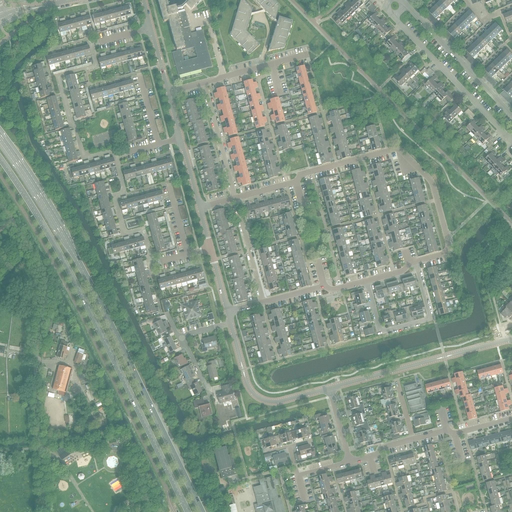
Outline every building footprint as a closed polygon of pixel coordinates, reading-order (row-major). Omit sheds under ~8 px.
[(157,0),(164,22),(168,20),(169,24),(177,51),(172,52),(178,75),(212,66),(206,43),(203,35),(206,34),(205,29),(202,30),(195,32),(197,36),(192,37),(189,24),(185,11),(177,13),(175,3),(177,2),(176,2),(174,0),(157,0)] [(190,0),(185,5),(190,10),(200,0),(190,0)] [(243,0),(240,0),(231,31),(233,37),(249,54),(252,52),(259,45),(255,40),(246,31),(252,9),(243,0)] [(272,0),(253,0),(274,21),(276,16),(279,6),(272,0)] [(349,1),(347,3),(355,12),(359,8),(354,2),(351,4),(349,1)] [(440,1),(436,4),(443,11),(447,8),(440,1)] [(347,8),(345,10),(351,16),(355,12),(347,3),(345,5),(347,8)] [(436,4),(433,8),(439,15),(443,11),(436,4)] [(429,11),(429,12),(431,14),(433,16),(435,18),(436,18),(439,15),(433,8),(429,11)] [(341,9),(339,11),(347,20),(351,16),(345,10),(343,11),(341,9)] [(374,10),(372,12),(370,15),(372,17),(368,20),(372,25),(378,19),(376,17),(378,15),(374,10)] [(470,10),(466,14),(473,21),(476,17),(470,10)] [(347,20),(339,11),(337,13),(339,15),(337,18),(338,18),(335,21),(338,24),(341,21),(343,24),(347,20)] [(85,12),(83,13),(86,25),(92,24),(90,15),(85,17),(85,16),(85,13),(86,13),(85,12)] [(511,21),(508,12),(503,14),(507,23),(511,21)] [(466,14),(462,17),(469,24),(473,21),(466,14)] [(75,15),(73,16),(76,28),(81,27),(79,18),(75,19),(75,16),(75,15)] [(279,17),(268,51),(283,48),(292,21),(279,17)] [(462,17),(459,21),(466,28),(469,24),(462,17)] [(65,18),(62,18),(65,31),(71,30),(68,21),(65,22),(64,22),(65,18)] [(378,19),(372,25),(376,29),(385,20),(383,18),(380,21),(378,19)] [(380,33),(386,27),(384,25),(385,24),(387,22),(385,20),(376,29),(374,31),(378,35),(380,33)] [(459,21),(455,24),(462,31),(466,28),(459,21)] [(496,23),(492,27),(499,34),(502,30),(496,23)] [(455,24),(452,28),(458,35),(462,31),(455,24)] [(392,33),(394,31),(390,27),(388,29),(386,27),(380,33),(384,37),(386,39),(388,38),(390,36),(392,33)] [(492,27),(488,30),(495,37),(499,34),(492,27)] [(448,31),(450,33),(452,36),(454,38),(456,40),(458,42),(460,44),(455,38),(458,35),(452,28),(448,31)] [(488,30),(485,33),(491,40),(495,37),(488,30)] [(391,48),(397,42),(394,40),(397,38),(392,33),(390,36),(388,38),(386,39),(384,41),(391,48)] [(485,33),(481,37),(488,44),(491,40),(485,33)] [(481,37),(478,40),(484,47),(488,44),(481,37)] [(397,42),(391,48),(394,52),(404,42),(402,40),(398,44),(397,42)] [(478,40),(474,44),(481,51),(484,47),(478,40)] [(404,42),(394,52),(398,56),(404,50),(402,48),(406,44),(404,42)] [(474,44),(470,47),(477,54),(481,51),(474,44)] [(126,47),(123,48),(127,60),(132,59),(130,51),(127,51),(126,47)] [(467,51),(469,53),(471,55),(473,57),(473,58),(477,54),(470,47),(467,51)] [(115,50),(113,51),(116,63),(121,62),(119,53),(116,54),(115,50)] [(404,50),(398,56),(402,60),(402,61),(404,63),(413,55),(408,50),(406,52),(404,50)] [(105,53),(102,53),(106,66),(111,65),(109,56),(106,57),(105,53)] [(504,53),(500,56),(506,63),(510,60),(504,53)] [(500,56),(496,60),(503,67),(506,63),(500,56)] [(496,60),(493,63),(499,70),(503,67),(496,60)] [(411,66),(408,68),(414,74),(419,70),(410,61),(408,63),(411,66)] [(33,66),(34,71),(42,69),(42,67),(45,66),(44,62),(37,64),(37,65),(33,66)] [(493,63),(489,67),(496,74),(499,70),(493,63)] [(293,75),(297,74),(306,72),(304,66),(296,68),(297,72),(293,73),(293,75)] [(404,67),(402,69),(410,78),(414,74),(408,68),(407,70),(404,67)] [(485,70),(485,71),(488,73),(490,75),(492,77),(496,74),(489,67),(485,70)] [(402,74),(400,76),(406,82),(410,78),(402,69),(400,71),(402,74)] [(306,72),(297,74),(298,78),(294,79),(295,81),(299,80),(307,78),(306,72)] [(434,81),(437,78),(435,76),(434,77),(432,74),(429,77),(427,79),(429,81),(426,84),(430,89),(436,83),(434,81)] [(406,82),(400,76),(398,78),(396,75),(394,77),(402,86),(406,82)] [(49,78),(37,82),(38,87),(47,85),(46,82),(50,81),(49,78)] [(307,78),(299,80),(300,84),(296,85),(296,87),(300,86),(309,83),(307,78)] [(244,82),(245,88),(257,85),(256,82),(253,83),(252,80),(244,82)] [(436,83),(430,89),(434,93),(442,84),(441,82),(438,85),(436,83)] [(309,83),(300,86),(301,90),(298,91),(298,92),(302,91),(310,89),(309,83)] [(442,84),(434,93),(438,97),(444,91),(442,89),(444,87),(442,84)] [(257,85),(245,88),(247,94),(255,92),(254,88),(258,87),(257,85)] [(213,93),(214,96),(226,93),(225,87),(216,89),(217,93),(213,93)] [(52,89),(40,92),(41,98),(50,95),(49,92),(53,91),(52,89)] [(310,89),(302,91),(303,95),(299,96),(300,98),(303,97),(312,95),(310,89)] [(450,102),(456,96),(454,93),(452,95),(448,91),(446,93),(444,91),(438,97),(442,101),(445,98),(449,102),(450,102)] [(226,93),(214,96),(215,99),(218,98),(219,101),(228,99),(226,93)] [(312,95),(303,97),(305,101),(301,102),(301,104),(305,103),(314,101),(312,95)] [(260,96),(248,100),(250,105),(258,103),(257,100),(261,99),(260,96)] [(267,104),(268,107),(280,104),(278,98),(270,100),(271,103),(267,104)] [(217,105),(217,108),(229,105),(228,99),(219,101),(220,104),(217,105)] [(314,101),(305,103),(306,107),(302,108),(303,110),(307,109),(315,107),(314,101)] [(454,107),(452,109),(458,115),(462,111),(454,102),(452,104),(454,107)] [(258,103),(250,105),(251,111),(263,108),(262,105),(259,106),(258,103)] [(280,104),(268,107),(269,110),(272,109),(273,112),(282,109),(280,104)] [(229,105),(217,108),(218,110),(221,110),(222,113),(231,110),(229,105)] [(116,114),(117,116),(130,113),(129,107),(120,110),(121,112),(116,114)] [(315,107),(307,109),(308,113),(304,114),(304,116),(317,112),(315,107)] [(263,108),(251,111),(253,117),(261,115),(260,111),(264,111),(263,108)] [(448,108),(446,110),(454,119),(458,115),(452,109),(450,111),(448,108)] [(270,116),(271,118),(283,115),(282,109),(273,112),(274,115),(270,116)] [(220,117),(221,119),(232,116),(231,110),(222,113),(223,116),(220,117)] [(326,117),(327,119),(339,116),(337,110),(329,113),(330,116),(326,117)] [(454,119),(446,110),(444,112),(446,115),(444,117),(450,123),(454,119)] [(84,111),(76,113),(76,116),(73,116),(75,121),(82,119),(81,118),(86,116),(84,111)] [(261,115),(253,117),(254,123),(266,119),(266,117),(262,118),(261,115)] [(283,115),(271,118),(272,121),(275,120),(276,123),(285,121),(283,115)] [(232,116),(221,119),(221,122),(225,121),(225,124),(234,122),(232,116)] [(309,118),(311,124),(323,121),(322,118),(318,119),(318,116),(309,118)] [(339,116),(327,119),(328,122),(331,121),(332,124),(341,122),(339,116)] [(471,132),(477,126),(475,124),(477,122),(473,117),(470,120),(470,119),(468,122),(471,124),(467,127),(471,132)] [(119,124),(120,126),(133,123),(131,118),(122,120),(123,123),(119,124)] [(203,118),(199,119),(200,120),(192,122),(193,124),(193,127),(203,124),(202,121),(204,121),(203,118)] [(266,119),(254,123),(256,129),(264,126),(264,124),(264,123),(267,122),(266,119)] [(323,121),(311,124),(312,130),(321,128),(320,125),(323,124),(323,121)] [(223,128),(224,131),(236,128),(234,122),(225,124),(226,127),(223,128)] [(330,128),(330,131),(342,128),(341,124),(341,122),(332,124),(333,127),(330,128)] [(275,131),(275,133),(287,130),(286,125),(277,127),(278,130),(275,131)] [(367,134),(376,131),(374,125),(366,128),(367,132),(363,133),(364,135),(367,134)] [(477,126),(471,132),(475,136),(483,127),(482,125),(479,128),(477,126)] [(204,127),(204,128),(194,131),(196,135),(205,133),(204,130),(206,129),(206,126),(204,127)] [(479,140),(485,134),(483,132),(486,130),(483,127),(475,136),(472,138),(476,142),(479,140)] [(236,128),(224,131),(224,134),(228,133),(229,136),(237,134),(236,128)] [(321,128),(312,130),(314,136),(326,132),(325,130),(321,131),(321,128)] [(342,128),(330,131),(331,134),(334,133),(335,136),(344,134),(342,128)] [(257,132),(259,138),(271,135),(270,132),(266,133),(265,130),(257,132)] [(287,130),(275,133),(276,136),(279,135),(280,138),(289,136),(287,130)] [(367,134),(369,138),(365,139),(365,141),(369,139),(378,137),(376,131),(367,134)] [(326,132),(314,136),(315,141),(324,139),(323,136),(326,135),(326,132)] [(74,133),(62,136),(59,137),(60,142),(63,141),(72,139),(71,136),(75,135),(74,133)] [(136,134),(127,136),(127,138),(125,139),(126,143),(133,142),(142,140),(141,136),(137,137),(136,134)] [(333,140),(333,143),(345,140),(344,134),(335,136),(336,139),(333,140)] [(485,134),(479,140),(483,144),(487,141),(489,143),(491,141),(493,139),(489,134),(487,136),(485,134)] [(206,137),(197,140),(198,144),(208,142),(207,138),(209,138),(208,135),(206,136),(206,137)] [(271,135),(259,138),(260,144),(269,142),(268,138),(271,137),(271,135)] [(278,142),(278,145),(290,142),(289,136),(280,138),(281,142),(278,142)] [(227,144),(228,147),(240,143),(238,137),(230,140),(231,143),(227,144)] [(366,145),(367,146),(371,145),(379,143),(378,137),(369,139),(370,144),(366,145)] [(324,139),(315,141),(317,147),(329,144),(328,141),(325,142),(324,139)] [(345,140),(333,143),(334,146),(338,145),(338,148),(347,145),(345,140)] [(269,142),(260,144),(262,150),(274,146),(273,144),(269,145),(269,142)] [(290,142),(278,145),(279,148),(282,147),(283,150),(292,148),(290,142)] [(77,143),(65,147),(66,152),(75,149),(74,147),(78,145),(77,143)] [(240,143),(228,147),(229,149),(232,148),(233,151),(241,149),(240,143)] [(371,145),(372,149),(368,150),(368,152),(381,149),(379,143),(371,145)] [(329,144),(317,147),(318,153),(327,151),(326,148),(329,147),(329,144)] [(336,152),(337,154),(349,151),(347,145),(338,148),(339,151),(336,152)] [(274,146),(262,150),(263,155),(272,153),(271,150),(274,149),(274,146)] [(230,155),(231,158),(243,155),(241,149),(233,151),(234,154),(230,155)] [(491,149),(489,151),(487,154),(489,156),(485,159),(489,163),(495,158),(493,156),(495,154),(491,149)] [(327,151),(318,153),(320,159),(332,156),(331,153),(328,154),(327,151)] [(349,151),(337,154),(337,157),(341,156),(342,159),(350,157),(349,151)] [(80,153),(68,157),(69,162),(78,160),(77,157),(81,156),(80,153)] [(272,153),(263,155),(265,161),(277,158),(276,155),(273,156),(272,153)] [(109,154),(107,155),(110,168),(115,166),(113,158),(110,159),(109,154)] [(167,159),(165,160),(167,169),(171,168),(172,172),(176,171),(173,161),(173,162),(171,155),(166,156),(167,159)] [(243,155),(231,158),(232,161),(235,160),(236,163),(245,161),(243,155)] [(332,156),(320,159),(321,165),(330,162),(329,159),(333,158),(332,156)] [(99,157),(96,158),(100,170),(105,169),(103,161),(100,161),(99,157)] [(493,167),(501,159),(500,157),(497,160),(495,158),(489,163),(493,167)] [(95,163),(92,163),(94,172),(95,174),(100,173),(100,170),(96,158),(94,159),(95,163)] [(156,158),(153,159),(157,171),(162,170),(159,161),(157,162),(156,158)] [(277,158),(265,161),(266,167),(275,165),(274,162),(277,161),(277,158)] [(501,159),(493,167),(491,169),(495,174),(497,172),(503,166),(501,164),(504,162),(501,159)] [(88,160),(86,161),(89,173),(94,172),(92,163),(89,164),(88,160)] [(145,161),(143,162),(146,174),(152,173),(149,164),(146,165),(145,161)] [(233,167),(234,170),(246,166),(245,161),(236,163),(237,166),(233,167)] [(369,170),(370,173),(382,169),(380,163),(371,166),(372,169),(369,170)] [(135,164),(132,165),(136,177),(141,176),(139,167),(136,168),(135,164)] [(79,176),(77,168),(74,168),(73,165),(69,166),(71,173),(72,173),(73,177),(79,176)] [(275,165),(266,167),(268,173),(280,169),(279,167),(276,168),(275,165)] [(246,166),(234,170),(235,172),(238,171),(239,174),(248,172),(246,166)] [(505,168),(503,166),(497,172),(495,174),(497,175),(499,173),(504,179),(508,174),(506,172),(510,168),(507,166),(505,168)] [(280,169),(268,173),(269,179),(278,176),(277,173),(280,172),(280,169)] [(351,171),(353,177),(365,174),(364,171),(361,172),(360,169),(351,171)] [(382,169),(370,173),(370,175),(374,174),(375,177),(383,175),(382,169)] [(236,178),(237,181),(249,178),(248,172),(239,174),(240,178),(236,178)] [(205,179),(206,183),(216,180),(215,178),(217,177),(216,174),(214,175),(215,176),(205,179)] [(365,174),(353,177),(354,183),(363,181),(362,177),(366,176),(365,174)] [(372,181),(373,184),(385,181),(383,175),(375,177),(375,180),(372,181)] [(319,180),(321,186),(329,183),(328,179),(332,178),(332,176),(319,180)] [(249,178),(237,181),(238,184),(241,183),(242,186),(251,184),(249,178)] [(408,187),(411,186),(420,184),(418,178),(410,180),(411,184),(407,185),(408,187)] [(329,183),(321,186),(322,191),(331,189),(330,185),(337,183),(336,181),(329,183)] [(363,181),(354,183),(356,189),(368,185),(367,183),(364,184),(363,181)] [(385,181),(373,184),(374,187),(377,186),(378,189),(386,187),(385,181)] [(219,183),(217,184),(217,185),(207,187),(209,192),(218,189),(217,186),(219,186),(219,183)] [(412,190),(409,191),(406,192),(406,194),(409,193),(413,192),(421,190),(420,184),(411,186),(412,190)] [(368,185),(356,189),(358,194),(366,192),(365,189),(369,188),(368,185)] [(109,186),(96,189),(97,194),(106,192),(105,189),(109,188),(109,186)] [(375,193),(376,196),(388,192),(386,187),(378,189),(379,192),(375,193)] [(331,189),(322,191),(324,197),(333,195),(331,191),(335,190),(335,188),(331,189)] [(414,196),(410,197),(408,198),(409,199),(415,198),(423,196),(421,190),(413,192),(414,196)] [(366,192),(358,194),(359,200),(371,197),(370,194),(367,195),(366,192)] [(388,192),(376,196),(377,198),(380,198),(381,200),(389,198),(388,192)] [(333,195),(324,197),(326,203),(334,201),(333,197),(337,196),(336,194),(333,195)] [(282,197),(283,197),(286,207),(290,206),(288,196),(285,197),(284,195),(281,195),(282,197)] [(126,196),(124,196),(127,209),(132,208),(130,199),(127,200),(126,196)] [(423,196),(415,198),(416,202),(412,203),(412,205),(425,201),(423,196)] [(281,208),(279,198),(276,199),(275,197),(273,198),(273,200),(274,199),(277,209),(281,208)] [(371,197),(359,200),(361,206),(369,204),(368,201),(372,200),(371,197)] [(378,205),(379,207),(391,204),(389,198),(381,200),(382,204),(378,205)] [(273,210),(270,201),(267,201),(267,200),(264,200),(264,202),(266,202),(268,211),(273,210)] [(334,201),(326,203),(327,209),(336,207),(334,203),(338,201),(338,200),(334,201)] [(256,204),(257,204),(260,214),(264,213),(262,203),(258,204),(258,202),(255,203),(256,204)] [(247,207),(249,206),(251,216),(255,215),(253,205),(250,206),(249,204),(247,205),(247,207)] [(369,204),(361,206),(362,212),(374,209),(373,206),(370,207),(369,204)] [(391,204),(379,207),(380,210),(383,209),(384,212),(393,210),(391,204)] [(336,207),(327,209),(329,215),(337,212),(336,208),(340,207),(340,205),(336,207)] [(415,214),(419,213),(427,211),(425,205),(417,207),(418,211),(414,212),(415,214)] [(374,209),(362,212),(364,218),(372,215),(371,212),(375,211),(374,209)] [(225,214),(227,214),(226,211),(224,211),(225,213),(215,215),(216,220),(226,217),(225,214)] [(337,212),(329,215),(330,220),(339,218),(338,214),(342,213),(341,211),(337,212)] [(427,211),(419,213),(420,217),(416,218),(416,220),(420,219),(429,216),(427,211)] [(278,216),(279,220),(280,222),(283,221),(292,218),(290,212),(278,216)] [(382,220),(383,223),(395,219),(393,213),(385,216),(386,219),(382,220)] [(421,223),(417,224),(415,224),(416,226),(422,224),(430,222),(429,216),(420,219),(421,223)] [(339,218),(330,220),(332,226),(340,224),(339,220),(343,219),(343,217),(339,218)] [(283,221),(284,225),(281,226),(281,227),(285,226),(294,224),(292,218),(283,221)] [(365,221),(366,227),(378,224),(378,221),(374,222),(373,219),(365,221)] [(395,219),(383,223),(384,225),(387,224),(388,227),(397,225),(395,219)] [(229,220),(227,220),(227,221),(217,224),(218,228),(228,226),(227,223),(229,222),(229,220)] [(430,222),(422,224),(423,228),(419,229),(419,231),(423,230),(432,228),(430,222)] [(285,226),(286,230),(282,231),(283,233),(286,232),(295,230),(294,224),(285,226)] [(378,224),(366,227),(368,233),(376,231),(376,227),(379,226),(378,224)] [(385,231),(386,234),(398,231),(397,225),(388,227),(389,230),(385,231)] [(333,230),(334,236),(343,233),(342,229),(346,228),(345,226),(333,230)] [(234,230),(233,228),(229,229),(229,230),(222,232),(223,237),(232,234),(232,231),(234,230)] [(432,228),(423,230),(424,234),(421,235),(421,237),(425,236),(433,234),(432,228)] [(286,232),(288,236),(284,237),(284,239),(297,236),(295,230),(286,232)] [(376,231),(368,233),(369,239),(381,235),(381,233),(377,234),(376,231)] [(398,231),(386,234),(387,237),(390,236),(391,239),(400,237),(398,231)] [(343,233),(334,236),(336,241),(344,239),(343,235),(347,234),(347,232),(343,233)] [(139,233),(137,234),(140,247),(146,245),(143,237),(142,237),(140,237),(139,233)] [(433,234),(425,236),(426,240),(422,241),(422,243),(426,242),(435,239),(433,234)] [(381,235),(369,239),(371,244),(380,242),(379,239),(382,238),(381,235)] [(129,236),(126,237),(130,249),(135,248),(133,239),(130,240),(129,236)] [(236,239),(235,236),(233,237),(234,238),(224,241),(225,245),(235,243),(234,240),(236,239)] [(389,243),(389,246),(401,242),(400,237),(391,239),(392,242),(389,243)] [(344,239),(336,241),(338,247),(346,245),(345,241),(349,240),(348,238),(344,239)] [(287,249),(291,248),(290,247),(299,245),(298,239),(289,242),(290,246),(286,247),(287,249)] [(435,239),(426,242),(427,246),(424,247),(424,249),(428,248),(436,245),(435,239)] [(380,242),(371,244),(373,250),(384,247),(384,244),(380,245),(380,242)] [(401,242),(389,246),(390,248),(393,247),(394,251),(403,248),(401,242)] [(346,245),(338,247),(339,253),(348,251),(347,251),(346,247),(354,245),(353,243),(346,245)] [(164,244),(155,246),(156,249),(153,250),(154,254),(161,252),(160,251),(165,250),(164,244)] [(238,248),(237,245),(236,246),(236,247),(226,250),(227,254),(237,251),(236,248),(238,248)] [(290,247),(291,248),(292,251),(288,253),(288,254),(292,253),(301,251),(299,245),(290,247)] [(436,245),(428,248),(429,252),(425,253),(426,254),(438,251),(436,245)] [(261,253),(260,255),(269,253),(271,252),(271,251),(269,252),(267,247),(256,250),(256,251),(261,253)] [(384,247),(373,250),(374,256),(383,254),(382,251),(385,250),(384,247)] [(348,251),(339,253),(341,259),(349,257),(349,256),(348,252),(354,251),(353,249),(347,251),(348,251)] [(292,253),(293,257),(289,258),(290,260),(294,259),(302,257),(301,251),(292,253)] [(260,255),(257,256),(257,257),(262,258),(262,261),(271,259),(273,258),(272,257),(270,258),(269,253),(260,255)] [(383,254),(374,256),(376,262),(388,259),(387,256),(384,257),(383,254)] [(349,257),(341,259),(342,265),(351,262),(350,258),(353,257),(353,255),(349,256),(349,257)] [(294,259),(295,263),(291,264),(291,266),(295,265),(304,263),(302,257),(294,259)] [(262,261),(259,262),(259,263),(264,264),(263,267),(272,264),(274,264),(274,263),(272,263),(271,259),(262,261)] [(388,259),(376,262),(377,268),(386,265),(385,262),(388,261),(388,259)] [(351,262),(342,265),(344,270),(352,268),(351,264),(357,262),(357,261),(351,262)] [(147,262),(134,266),(136,271),(144,269),(143,266),(147,265),(147,262)] [(295,265),(296,269),(292,270),(293,272),(297,271),(305,268),(304,263),(295,265)] [(263,267),(260,267),(261,269),(266,270),(265,272),(265,273),(274,270),(276,270),(275,269),(273,269),(272,264),(263,267)] [(197,270),(195,270),(197,279),(199,285),(206,284),(205,280),(200,282),(199,278),(202,277),(201,273),(203,273),(201,266),(196,267),(197,270)] [(352,268),(344,270),(345,276),(354,274),(353,270),(359,268),(358,266),(352,268)] [(427,269),(429,275),(437,273),(436,268),(440,267),(440,266),(427,269)] [(307,274),(305,268),(297,271),(293,272),(295,277),(298,276),(307,274)] [(186,269),(183,269),(187,282),(192,280),(189,272),(187,272),(186,269)] [(265,273),(265,272),(262,273),(262,274),(267,276),(267,278),(275,276),(277,276),(277,274),(275,275),(274,270),(265,273)] [(175,271),(173,272),(176,285),(181,283),(179,275),(176,275),(175,271)] [(437,273),(429,275),(431,281),(439,279),(438,274),(442,273),(441,272),(437,273)] [(149,273),(137,276),(138,281),(147,279),(146,277),(150,276),(149,273)] [(165,274),(162,275),(166,287),(171,286),(169,277),(166,278),(165,274)] [(298,276),(299,280),(296,281),(296,283),(300,282),(308,280),(307,274),(298,276)] [(267,278),(263,279),(264,280),(269,282),(268,284),(277,282),(278,282),(279,281),(278,280),(277,281),(275,276),(267,278)] [(413,277),(407,278),(410,287),(411,291),(414,290),(413,289),(419,288),(417,281),(414,281),(413,277)] [(403,284),(401,285),(403,292),(408,290),(407,288),(410,287),(407,278),(402,279),(403,284)] [(439,279),(431,281),(432,286),(441,284),(439,280),(443,279),(443,278),(439,279)] [(300,282),(301,286),(297,287),(298,289),(310,286),(308,280),(300,282)] [(397,281),(391,282),(394,291),(397,290),(397,293),(403,292),(401,285),(398,286),(397,281)] [(268,284),(265,285),(265,286),(270,287),(270,290),(270,293),(276,292),(275,288),(278,288),(277,282),(268,284)] [(387,289),(385,289),(387,296),(392,295),(391,292),(394,291),(391,282),(386,284),(387,289)] [(441,284),(432,286),(434,292),(442,290),(441,286),(445,285),(444,283),(441,284)] [(247,287),(246,284),(244,285),(244,286),(235,289),(236,293),(246,290),(245,287),(247,287)] [(381,285),(375,287),(377,296),(380,295),(380,298),(387,296),(385,289),(385,290),(382,291),(381,285)] [(442,290),(434,292),(435,298),(443,295),(442,291),(446,290),(446,291),(449,290),(448,288),(446,289),(442,290)] [(357,291),(351,293),(352,298),(355,298),(356,300),(364,298),(363,293),(358,294),(357,291)] [(249,296),(248,293),(246,293),(247,295),(237,297),(238,302),(248,299),(247,296),(249,296)] [(443,295),(435,298),(437,303),(445,301),(444,297),(448,296),(447,294),(443,295)] [(182,305),(184,312),(191,310),(189,303),(187,303),(186,301),(188,300),(187,296),(182,298),(184,304),(182,305)] [(364,298),(356,300),(356,303),(354,304),(355,310),(362,308),(361,305),(366,303),(364,298)] [(161,300),(165,313),(168,312),(167,307),(169,307),(169,306),(170,306),(169,303),(168,303),(168,302),(167,299),(161,300)] [(303,302),(304,308),(316,305),(316,303),(312,304),(311,300),(303,302)] [(445,301),(437,303),(438,309),(447,307),(446,303),(450,302),(449,300),(445,301)] [(197,301),(189,303),(191,310),(199,308),(197,301)] [(418,306),(415,307),(418,316),(423,315),(422,310),(424,309),(422,302),(417,304),(418,306)] [(147,313),(145,313),(146,318),(152,316),(152,313),(158,311),(157,307),(154,308),(154,305),(145,308),(147,313)] [(316,305),(304,308),(306,314),(314,311),(313,308),(317,307),(316,305)] [(412,305),(406,307),(408,313),(411,313),(412,318),(418,316),(415,307),(412,308),(412,305)] [(447,307),(438,309),(440,315),(448,313),(447,309),(455,307),(454,305),(447,307)] [(402,311),(399,312),(402,320),(407,319),(406,314),(408,313),(406,307),(401,308),(402,311)] [(511,313),(506,307),(502,311),(503,312),(500,314),(505,318),(507,316),(509,318),(511,315),(511,313)] [(199,308),(191,310),(193,318),(201,316),(199,308)] [(268,315),(269,318),(281,314),(279,308),(271,311),(271,314),(268,315)] [(360,315),(360,318),(369,316),(368,310),(363,312),(362,309),(355,311),(357,316),(360,315)] [(390,310),(392,318),(395,317),(396,322),(402,320),(399,312),(396,312),(396,309),(391,311),(390,310)] [(191,310),(184,312),(186,320),(189,319),(189,320),(191,320),(191,318),(193,318),(191,310)] [(382,316),(385,325),(391,323),(389,317),(392,317),(392,318),(390,310),(384,311),(385,315),(382,316)] [(314,311),(306,314),(307,320),(319,316),(319,314),(315,315),(314,311)] [(250,316),(252,322),(264,319),(263,316),(260,317),(259,314),(250,316)] [(281,314),(269,318),(269,320),(273,319),(274,322),(282,320),(281,314)] [(319,316),(307,320),(309,325),(318,323),(317,320),(320,319),(319,316)] [(369,316),(360,318),(361,321),(358,322),(360,327),(367,325),(366,322),(371,321),(369,316)] [(149,322),(152,322),(153,324),(156,329),(167,324),(165,321),(162,323),(159,317),(148,319),(149,322)] [(327,324),(327,327),(339,323),(338,318),(329,320),(330,323),(327,324)] [(264,319),(252,322),(254,328),(262,326),(261,322),(265,321),(264,319)] [(271,326),(272,329),(284,326),(282,320),(274,322),(274,325),(271,326)] [(318,323),(309,325),(310,331),(322,328),(322,325),(318,326),(318,323)] [(339,323),(327,327),(328,329),(331,328),(332,332),(341,329),(339,323)] [(167,324),(156,329),(158,335),(160,338),(161,338),(166,335),(165,332),(166,331),(165,329),(169,327),(167,324)] [(262,326),(254,328),(255,334),(267,330),(266,328),(263,329),(262,326)] [(284,326),(272,329),(273,332),(276,331),(277,334),(285,332),(284,326)] [(365,333),(365,336),(374,334),(372,327),(367,329),(366,326),(359,328),(361,334),(365,333)] [(322,328),(310,331),(312,337),(321,335),(320,332),(323,331),(322,328)] [(330,336),(330,338),(342,335),(341,329),(332,332),(333,335),(330,336)] [(267,330),(255,334),(257,339),(265,337),(264,334),(268,333),(267,330)] [(274,338),(275,341),(287,337),(285,332),(277,334),(278,337),(274,338)] [(166,335),(161,338),(162,341),(164,340),(167,346),(173,343),(170,337),(168,338),(166,335)] [(321,335),(312,337),(314,343),(326,339),(325,337),(321,338),(321,335)] [(342,335),(330,338),(331,341),(335,340),(335,343),(344,341),(342,335)] [(206,348),(217,345),(214,337),(203,340),(204,345),(201,345),(203,351),(207,350),(206,348)] [(265,337),(257,339),(258,345),(270,342),(269,339),(266,340),(265,337)] [(287,337),(275,341),(276,343),(279,342),(280,346),(288,343),(287,337)] [(326,339),(314,343),(315,349),(324,346),(323,343),(326,342),(326,339)] [(67,355),(69,351),(66,350),(68,343),(65,343),(65,341),(61,340),(57,357),(64,359),(65,355),(67,355)] [(270,342),(258,345),(260,351),(268,349),(267,346),(271,345),(270,342)] [(173,343),(167,346),(170,353),(168,353),(170,356),(175,353),(174,351),(177,349),(173,343)] [(277,350),(278,352),(290,349),(288,343),(280,346),(281,349),(277,350)] [(79,348),(77,353),(74,362),(80,364),(83,355),(84,350),(79,348)] [(268,349),(260,351),(261,357),(273,354),(273,351),(269,352),(268,349)] [(290,349),(278,352),(279,355),(282,354),(283,357),(292,355),(290,349)] [(273,354),(261,357),(258,358),(260,363),(263,363),(271,361),(271,357),(274,356),(273,354)] [(179,367),(188,363),(186,360),(184,360),(181,355),(174,358),(179,367)] [(210,379),(217,377),(214,365),(216,364),(214,360),(208,362),(209,365),(207,366),(210,379)] [(501,364),(495,366),(497,374),(503,373),(501,364)] [(66,392),(72,368),(59,365),(53,389),(66,392)] [(184,379),(187,384),(194,381),(192,378),(195,377),(189,366),(182,369),(186,378),(184,379)] [(486,377),(484,369),(478,371),(480,379),(486,377)] [(452,379),(452,381),(464,378),(463,372),(454,374),(455,378),(452,379)] [(449,378),(443,380),(445,388),(451,387),(449,378)] [(194,381),(187,384),(190,390),(192,389),(195,395),(202,392),(198,382),(195,384),(194,381)] [(412,412),(427,408),(422,390),(421,390),(421,387),(419,387),(418,388),(416,383),(404,386),(410,407),(411,407),(412,412)] [(434,392),(432,383),(426,385),(428,393),(434,392)] [(229,400),(234,399),(231,389),(230,390),(229,384),(222,386),(223,392),(217,393),(219,403),(224,401),(224,400),(229,399),(229,400)] [(382,390),(383,395),(393,392),(391,386),(387,388),(386,384),(378,386),(379,391),(382,390)] [(455,390),(456,393),(467,389),(466,384),(458,386),(458,389),(455,390)] [(495,388),(496,394),(508,391),(508,388),(504,389),(503,386),(495,388)] [(467,389),(456,393),(456,395),(460,394),(461,398),(463,397),(469,395),(467,389)] [(508,391),(496,394),(498,400),(506,397),(505,394),(509,393),(508,391)] [(348,398),(350,404),(359,401),(358,398),(361,397),(359,392),(352,394),(353,397),(348,398)] [(383,404),(391,402),(390,399),(394,398),(393,392),(383,395),(384,399),(380,400),(382,404),(383,404)] [(463,397),(464,403),(472,400),(471,394),(469,395),(463,397)] [(205,415),(212,413),(209,403),(202,405),(200,399),(193,401),(195,408),(198,407),(200,414),(205,413),(205,415)] [(359,401),(350,404),(351,409),(356,408),(357,411),(364,409),(363,404),(360,404),(359,401)] [(391,402),(383,404),(384,408),(387,407),(388,412),(398,409),(396,403),(391,405),(391,402)] [(511,402),(499,405),(501,411),(509,409),(508,405),(511,404),(511,402)] [(353,415),(354,421),(364,418),(363,415),(366,414),(364,409),(357,411),(358,414),(353,415)] [(386,417),(387,421),(395,419),(394,416),(399,415),(398,409),(388,412),(389,416),(386,417)] [(476,412),(467,414),(469,420),(477,418),(476,412)] [(319,420),(320,424),(329,422),(328,419),(329,419),(328,415),(324,416),(323,413),(315,415),(317,421),(319,420)] [(414,421),(415,427),(426,424),(425,420),(430,419),(428,413),(420,415),(421,418),(414,421)] [(364,418),(354,421),(356,426),(361,425),(362,428),(369,426),(367,421),(365,421),(364,418)] [(395,419),(387,421),(389,425),(391,424),(393,429),(402,426),(401,420),(396,422),(395,419)] [(329,422),(320,424),(322,430),(319,431),(320,435),(328,432),(327,429),(331,428),(330,424),(329,422)] [(301,429),(303,438),(308,436),(308,435),(311,434),(308,423),(305,424),(305,426),(300,427),(301,429)] [(357,432),(359,438),(368,435),(367,432),(370,431),(369,426),(362,428),(362,431),(357,432)] [(402,426),(393,429),(394,433),(391,434),(392,439),(400,436),(399,433),(404,432),(402,426)] [(301,429),(293,431),(295,439),(298,438),(298,439),(303,438),(301,429)] [(293,431),(285,433),(287,442),(292,441),(292,439),(295,439),(293,431)] [(500,431),(497,432),(498,434),(499,433),(501,442),(507,440),(505,432),(500,433),(500,431)] [(285,433),(276,436),(279,443),(282,442),(282,443),(287,442),(285,433)] [(324,438),(326,445),(335,443),(333,436),(331,436),(330,433),(322,436),(322,439),(324,438)] [(498,434),(493,435),(495,444),(501,442),(499,433),(498,434)] [(486,437),(481,438),(483,447),(489,445),(487,437),(488,436),(488,434),(485,435),(486,437)] [(368,435),(359,438),(360,443),(366,442),(367,446),(374,444),(372,438),(369,438),(368,435)] [(488,436),(487,437),(489,445),(491,445),(495,444),(493,435),(488,436)] [(271,446),(269,438),(268,436),(263,437),(263,439),(260,440),(262,447),(265,446),(265,448),(271,446)] [(276,436),(269,438),(271,446),(276,445),(276,444),(279,443),(276,436)] [(91,441),(94,447),(102,443),(99,437),(91,441)] [(475,438),(473,438),(474,440),(475,440),(477,449),(483,447),(481,438),(476,440),(475,438)] [(474,440),(469,442),(470,446),(471,450),(477,449),(475,440),(474,440)] [(335,443),(326,445),(328,451),(325,452),(326,455),(335,453),(335,450),(337,449),(335,443)] [(60,456),(61,456),(62,456),(62,455),(62,454),(63,454),(68,453),(69,454),(72,452),(66,444),(56,450),(59,455),(59,456),(60,456)] [(309,444),(304,446),(306,454),(311,453),(312,456),(315,455),(313,448),(310,449),(309,444)] [(424,446),(426,452),(434,450),(432,444),(424,446)] [(222,478),(237,474),(232,454),(228,455),(226,449),(226,446),(213,449),(214,452),(218,468),(219,470),(220,470),(222,478)] [(306,454),(304,446),(298,447),(300,452),(297,452),(299,459),(301,459),(301,455),(306,454)] [(276,465),(287,462),(285,453),(274,456),(276,465)] [(413,453),(407,455),(410,463),(416,462),(413,453)] [(407,455),(402,457),(404,465),(410,463),(407,455)] [(477,457),(479,463),(487,461),(485,455),(477,457)] [(436,456),(427,458),(429,464),(437,462),(436,456)] [(398,466),(396,458),(390,460),(392,468),(398,466)] [(487,461),(479,463),(480,469),(489,467),(487,461)] [(437,462),(429,464),(430,470),(432,469),(439,467),(437,462)] [(432,469),(434,475),(442,473),(440,467),(439,467),(432,469)] [(489,467),(480,469),(482,475),(490,473),(489,467)] [(360,469),(354,470),(356,479),(362,477),(360,469)] [(354,470),(348,472),(350,480),(356,479),(354,470)] [(348,472),(342,474),(344,482),(350,480),(348,472)] [(383,477),(379,478),(381,486),(387,484),(384,472),(382,473),(383,477)] [(386,472),(384,472),(387,484),(393,483),(391,474),(387,475),(386,472)] [(442,473),(434,475),(435,481),(444,479),(442,473)] [(490,473),(482,475),(484,481),(492,479),(490,473)] [(318,476),(320,482),(332,479),(331,476),(328,477),(327,474),(318,476)] [(344,482),(342,474),(336,475),(339,483),(344,482)] [(254,504),(254,506),(257,505),(258,507),(263,505),(262,502),(270,500),(273,500),(273,499),(278,498),(275,489),(275,486),(278,485),(276,475),(274,476),(262,479),(259,480),(260,485),(253,487),(256,498),(258,497),(260,503),(254,504)] [(375,487),(372,475),(370,476),(371,480),(367,481),(370,489),(375,487)] [(374,475),(372,475),(375,487),(381,486),(379,478),(375,478),(374,475)] [(396,483),(397,485),(409,482),(407,476),(399,478),(400,482),(396,483)] [(332,479),(320,482),(322,488),(330,485),(329,482),(333,481),(332,479)] [(444,479),(435,481),(437,487),(445,484),(444,479)] [(486,483),(488,489),(496,487),(494,481),(486,483)] [(409,482),(397,485),(397,487),(401,486),(402,490),(410,488),(409,482)] [(445,484),(437,487),(438,492),(447,490),(445,484)] [(330,485),(322,488),(323,493),(335,490),(334,488),(331,489),(330,485)] [(399,494),(400,497),(412,493),(410,488),(402,490),(403,493),(399,494)] [(335,490),(323,493),(325,499),(335,496),(333,497),(332,493),(336,492),(335,490)] [(344,498),(345,500),(357,497),(355,491),(347,493),(348,497),(344,498)] [(412,493),(400,497),(400,499),(404,498),(405,501),(413,499),(412,493)] [(437,496),(439,502),(447,500),(446,494),(437,496)] [(384,497),(385,503),(394,501),(392,495),(384,497)] [(335,496),(325,499),(327,499),(328,505),(337,502),(335,496)] [(284,511),(281,497),(278,498),(273,499),(273,500),(270,500),(262,502),(263,505),(258,507),(257,505),(254,506),(255,511),(284,511)] [(357,497),(345,500),(345,502),(349,501),(350,505),(358,503),(357,497)] [(413,499),(405,501),(407,507),(415,505),(413,499)] [(447,500),(439,502),(441,508),(449,506),(447,500)] [(394,501),(385,503),(387,509),(395,507),(394,501)] [(337,502),(328,505),(330,510),(338,508),(337,502)] [(347,509),(348,511),(360,508),(358,503),(350,505),(351,508),(347,509)]
